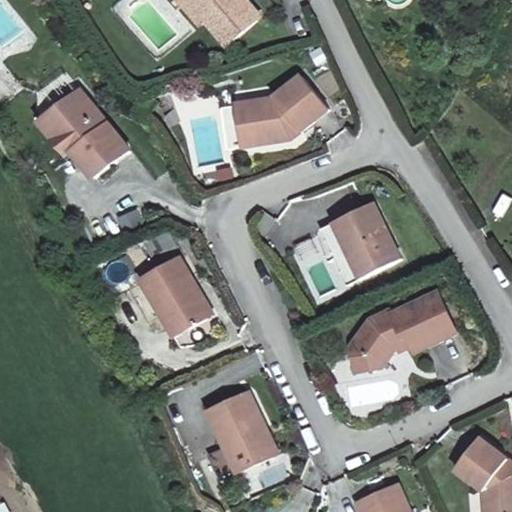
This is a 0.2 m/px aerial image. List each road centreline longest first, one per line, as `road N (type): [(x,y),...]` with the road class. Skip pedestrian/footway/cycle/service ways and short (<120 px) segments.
road 1 (residential): [(392,146),(232,210),(228,238),(322,442),(331,455),(381,447),(511,385)]
road 2 (residential): [(511,337),(392,146)]
road 3 (residential): [(392,146),(322,0)]
